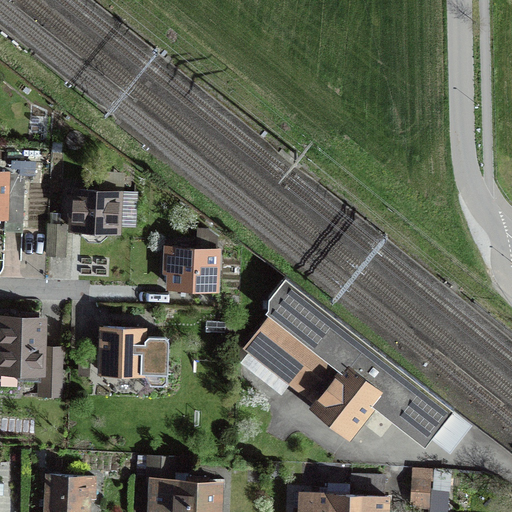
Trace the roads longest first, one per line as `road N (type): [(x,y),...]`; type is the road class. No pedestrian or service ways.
road 1 (unclassified): [(459,0),(470,185),(511,282)]
road 2 (residential): [(354,460),(480,466),(511,477)]
